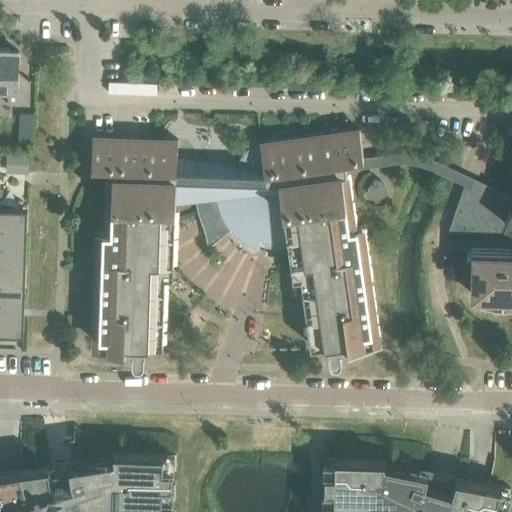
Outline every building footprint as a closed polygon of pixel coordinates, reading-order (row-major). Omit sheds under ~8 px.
[(9,50),(0,49),(0,91),(7,92),(6,105),(29,106),(30,81),(18,80),(19,53),(9,52),(9,50)] [(20,112),(20,122),(32,123),(33,113),(20,112)] [(178,140),(92,137),(91,167),(109,167),(107,230),(99,229),(95,342),(133,343),(132,357),(132,358),(133,359),(133,360),(134,361),(135,362),(136,362),(138,363),(140,362),(142,362),(143,361),(144,360),(144,359),(144,357),(145,344),(163,344),(165,262),(173,262),(176,203),(196,200),(199,216),(201,222),(221,214),(224,220),(227,225),(230,229),(234,233),(237,237),(242,240),(246,243),(251,246),(257,249),(260,241),(262,242),(268,243),(273,244),(278,244),(284,244),(288,244),(291,265),(299,264),(310,346),(328,343),(330,356),(330,357),(331,358),(331,359),(332,360),(333,360),(334,361),(337,361),(339,360),(340,359),(341,359),(341,358),(342,356),(342,355),(340,342),(377,336),(362,225),(354,226),(345,161),(363,159),(359,129),(260,143),(258,143),(256,144),(254,145),(251,146),(249,147),(248,148),(246,150),(244,151),(243,153),(241,155),(240,157),(239,159),(238,162),(238,164),(238,166),(177,157),(178,140)] [(28,157),(7,156),(6,171),(28,172),(28,157)] [(511,195),(506,207),(461,185),(448,232),(501,234),(506,222),(511,224),(511,253),(476,253),(474,296),(511,297),(511,195)] [(0,333),(23,334),(27,207),(0,206),(0,333)] [(173,511),(174,499),(172,499),(173,469),(175,469),(175,453),(164,453),(114,451),(113,455),(70,461),(70,463),(49,466),(49,464),(0,471),(0,511),(173,511)] [(503,511),(506,505),(510,487),(456,476),(455,478),(428,472),(428,471),(385,462),(385,458),(335,457),(335,458),(325,457),(323,511),(503,511)]
